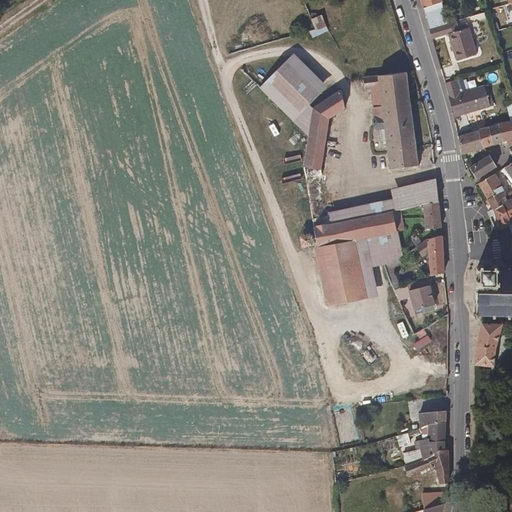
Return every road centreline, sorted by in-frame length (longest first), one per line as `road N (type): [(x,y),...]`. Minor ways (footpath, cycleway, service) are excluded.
road 1 (residential): [(460,252),(443,118),(404,0)]
road 2 (residential): [(458,511),(460,252)]
